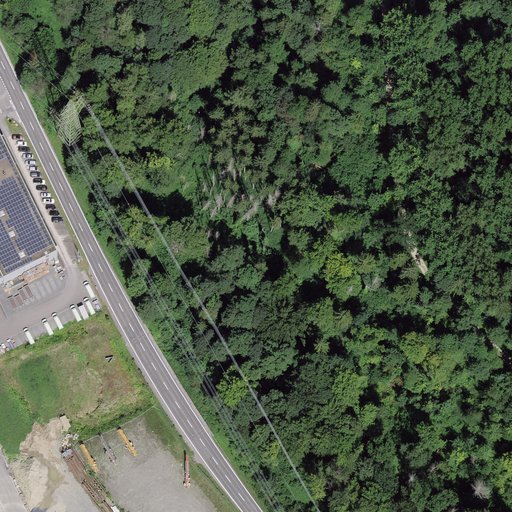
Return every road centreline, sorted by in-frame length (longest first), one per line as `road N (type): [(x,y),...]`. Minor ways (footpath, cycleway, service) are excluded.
road 1 (secondary): [(16,96),(118,303),(252,511)]
road 2 (track): [(381,0),(400,235),(416,265),(511,367)]
